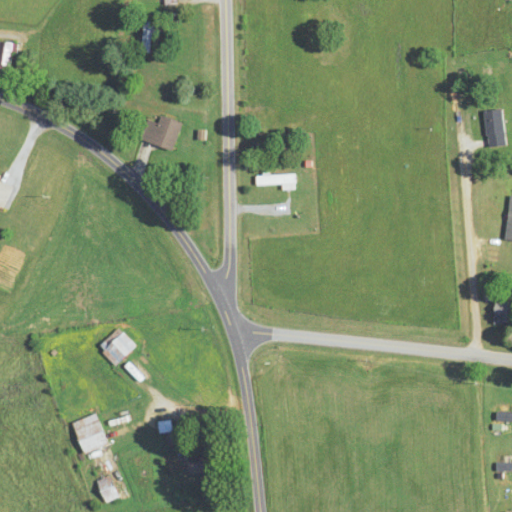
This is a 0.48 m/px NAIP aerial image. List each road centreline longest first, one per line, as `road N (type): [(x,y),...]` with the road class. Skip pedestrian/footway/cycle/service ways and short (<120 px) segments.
road 1 (residential): [(260,511),(242,373),(218,297),(192,252),(115,164),(65,127),(0,98)]
road 2 (residential): [(475,355),(455,57)]
road 3 (residential): [(218,297),(228,250),(224,0)]
road 4 (residential): [(231,331),(511,359)]
